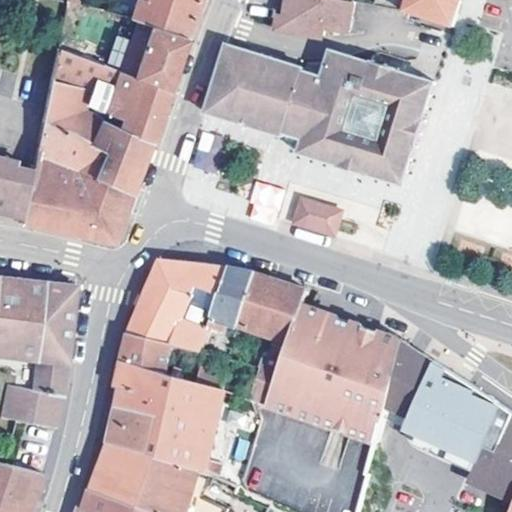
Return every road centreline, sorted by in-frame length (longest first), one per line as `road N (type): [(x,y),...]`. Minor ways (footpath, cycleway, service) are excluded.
road 1 (tertiary): [(156,209),(511,324)]
road 2 (tertiary): [(56,511),(112,295),(126,269)]
road 3 (residential): [(229,0),(156,209)]
road 4 (residential): [(0,239),(126,269)]
